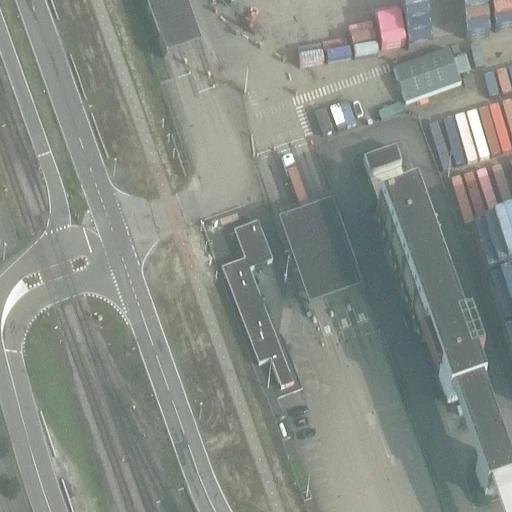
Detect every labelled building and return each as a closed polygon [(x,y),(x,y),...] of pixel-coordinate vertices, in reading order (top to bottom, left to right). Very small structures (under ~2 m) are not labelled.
[(450,50),(393,69),(405,104),(462,85),(450,50)] [(363,162),(368,179),(400,167),(394,151),(363,162)] [(489,179),(453,191),(466,233),(501,222),(497,207),(505,205),(499,187),(492,189),(489,179)] [(413,199),(412,196),(409,197),(410,200),(381,210),(380,208),(377,209),(378,211),(375,212),(376,214),(379,213),(390,244),(387,245),(388,247),(391,246),(401,276),(398,277),(399,279),(402,278),(413,309),(410,310),(411,312),(413,311),(424,341),(421,342),(422,344),(425,343),(426,346),(428,345),(427,342),(457,332),(458,335),(461,334),(460,331),(462,330),(462,328),(459,329),(448,298),(451,297),(450,295),(447,296),(437,266),(439,265),(439,263),(436,264),(425,234),(428,233),(427,230),(424,231),(414,201),(416,200),(416,198),(413,199)] [(286,221),(277,224),(308,309),(316,306),(334,299),(351,293),(359,291),(329,206),(321,208),(303,215),(286,221)] [(222,271),(258,367),(281,358),(248,272),(271,264),(257,225),(234,234),(244,262),(222,271)] [(482,393),(479,386),(473,367),(438,379),(447,406),(482,393)] [(511,487),(503,463),(474,473),(484,500),(511,489),(511,487)] [(500,511),(511,511),(511,502),(506,505),(507,510),(500,511)]
